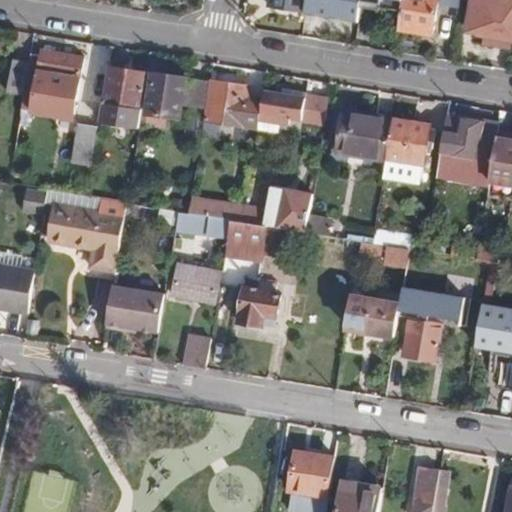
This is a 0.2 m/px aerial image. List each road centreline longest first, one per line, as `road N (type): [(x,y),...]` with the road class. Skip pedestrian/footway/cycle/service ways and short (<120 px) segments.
road 1 (residential): [(0,355),(511,442)]
road 2 (residential): [(213,42),(511,92)]
road 3 (residential): [(0,6),(213,42)]
